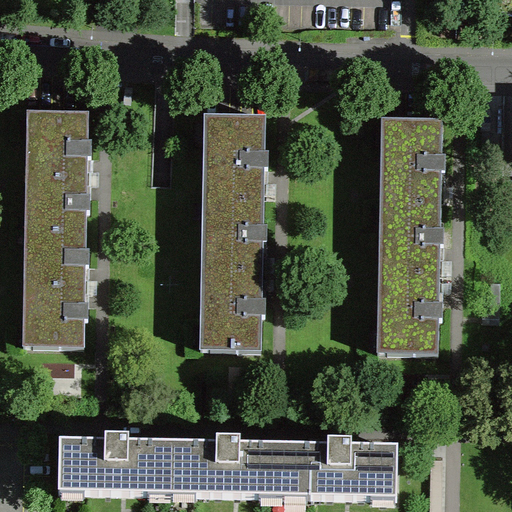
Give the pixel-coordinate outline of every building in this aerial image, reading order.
[(511,0),(494,0),(494,18),(511,18),(511,0)] [(89,113),(26,111),(23,350),(86,351),(87,313),(87,261),(88,207),(89,152),(89,113)] [(267,116),(204,114),(200,350),(263,351),(264,307),(265,232),(266,159),(267,116)] [(441,169),(441,123),(381,123),(379,356),(439,356),(440,314),(440,243),(441,169)] [(116,444),(60,443),(60,500),(400,503),(400,446),(340,446),(230,445),(116,444)]
